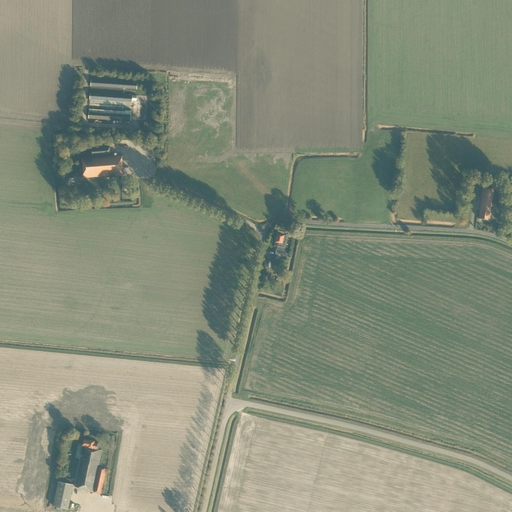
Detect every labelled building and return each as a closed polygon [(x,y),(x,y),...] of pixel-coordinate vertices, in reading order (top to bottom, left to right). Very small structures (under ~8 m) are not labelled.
[(91,80),(90,86),(137,89),(137,83),(91,80)] [(137,95),(132,95),(125,94),(125,95),(89,93),(89,100),(131,102),(132,100),(136,101),(137,95)] [(88,118),(130,121),(131,111),(125,110),(125,111),(89,109),(88,118)] [(110,156),(109,145),(89,147),(90,157),(81,158),(83,173),(77,173),(67,174),(68,182),(77,181),(77,178),(83,178),(123,175),(121,155),(110,156)] [(494,188),(482,187),(480,197),(481,197),(478,219),(490,220),(494,188)] [(284,248),(287,235),(284,234),(285,232),(278,230),(275,242),(278,243),(277,247),(284,248)] [(97,444),(94,443),(94,441),(89,440),(89,441),(84,440),(81,454),(84,455),(83,460),(80,459),(74,487),(101,493),(105,469),(97,467),(101,451),(99,450),(99,446),(101,445),(99,443),(97,444)] [(52,506),(68,509),(73,485),(58,481),(52,506)]
